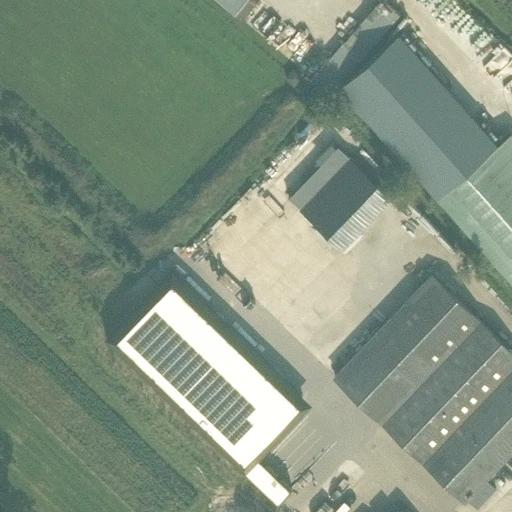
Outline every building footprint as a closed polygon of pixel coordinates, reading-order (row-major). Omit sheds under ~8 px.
[(415,0),(465,46),(483,26),(455,0),(415,0)] [(397,34),(338,89),(438,198),(495,143),(397,34)] [(495,143),(438,198),(511,279),(511,129),(495,143)] [(343,249),(391,197),(349,158),(299,209),(343,249)] [(171,268),(104,337),(277,503),(290,488),(256,455),(295,415),(300,392),(171,268)] [(511,450),(511,351),(431,274),(334,376),(465,500),(511,450)]
